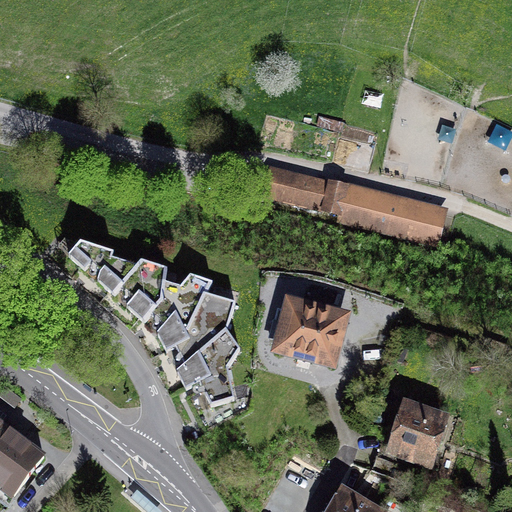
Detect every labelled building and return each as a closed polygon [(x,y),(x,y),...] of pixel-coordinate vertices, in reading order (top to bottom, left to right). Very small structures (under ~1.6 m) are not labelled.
[(316,127),(340,134),(343,124),(319,117),(316,127)] [(270,171),(264,196),(367,222),(366,228),(433,245),(441,214),(270,171)] [(114,297),(120,289),(139,268),(112,260),(113,255),(80,244),(69,257),(85,272),(91,266),(100,274),(98,283),(114,297)] [(144,323),(150,316),(162,303),(164,284),(165,270),(143,263),(139,268),(120,289),(133,301),(127,308),(144,323)] [(162,345),(171,341),(188,332),(205,295),(210,284),(190,278),(182,289),(164,284),(162,303),(150,316),(165,328),(157,335),(162,345)] [(185,368),(227,333),(236,305),(205,295),(188,332),(171,341),(185,368)] [(271,338),(282,341),(280,350),(297,355),(297,358),(304,360),(312,362),(313,359),(331,364),(339,333),(343,330),(344,323),(340,316),(333,315),(329,317),(291,307),(289,314),(278,311),(271,338)] [(240,352),(227,333),(185,368),(177,374),(186,391),(199,384),(211,407),(234,401),(228,370),(240,352)] [(399,430),(392,452),(429,464),(434,448),(437,446),(439,445),(439,443),(439,441),(437,437),(442,420),(407,409),(399,430)] [(19,437),(0,422),(0,493),(16,505),(50,460),(19,437)] [(405,467),(377,458),(373,471),(400,480),(405,467)] [(160,511),(137,491),(130,498),(145,511),(160,511)] [(334,511),(410,511),(412,510),(391,498),(382,511),(373,511),(344,496),(334,511)]
